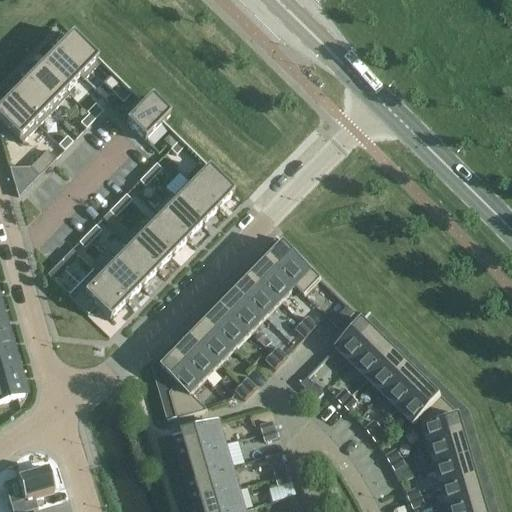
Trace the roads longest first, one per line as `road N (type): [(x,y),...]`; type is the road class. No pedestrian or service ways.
road 1 (residential): [(60,406),(184,303),(382,105)]
road 2 (residential): [(0,196),(60,406)]
road 3 (tertiary): [(382,105),(511,233)]
road 4 (residential): [(370,511),(329,445),(313,439),(302,448),(313,511)]
road 5 (tertiary): [(273,0),(382,105)]
